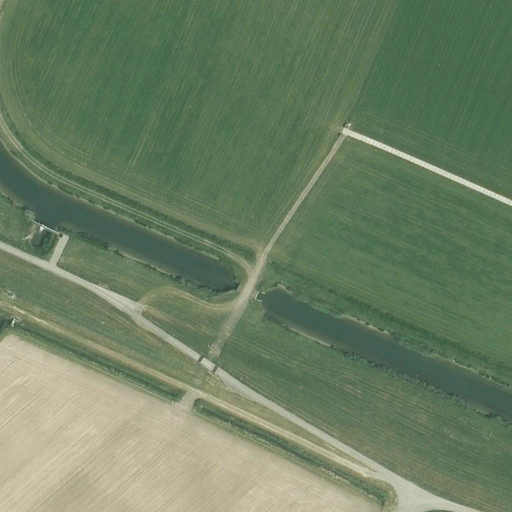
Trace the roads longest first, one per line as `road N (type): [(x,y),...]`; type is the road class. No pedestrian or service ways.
road 1 (track): [(420,493),(119,303),(0,245)]
road 2 (track): [(119,303),(226,305),(248,288),(244,264),(54,177),(0,118)]
road 3 (track): [(394,479),(359,470),(0,303)]
